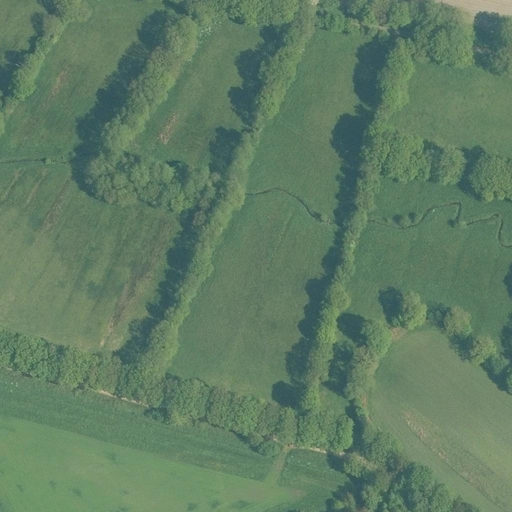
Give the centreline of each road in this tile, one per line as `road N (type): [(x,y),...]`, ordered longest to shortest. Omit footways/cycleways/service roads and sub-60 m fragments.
road 1 (track): [(433,511),(391,476),(350,457),(0,364)]
road 2 (track): [(252,0),(511,60)]
